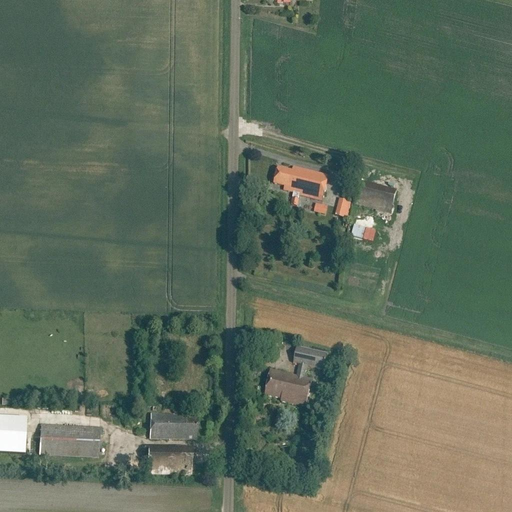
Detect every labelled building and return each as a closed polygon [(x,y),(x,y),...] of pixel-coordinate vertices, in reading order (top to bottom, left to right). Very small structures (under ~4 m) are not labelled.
[(291,207),(296,208),(298,200),(298,197),(322,203),(328,177),(293,168),(292,172),(278,169),(274,185),(288,189),(287,193),(294,194),(291,207)] [(397,192),(361,183),(355,206),(391,215),(397,192)] [(343,200),(339,216),(347,218),(351,202),(343,200)] [(317,204),(315,213),(326,215),(328,207),(317,204)] [(281,402),(306,408),(312,380),(304,378),(307,367),(324,371),(328,355),(297,348),(293,364),(299,365),(297,376),(270,370),(265,396),(282,399),(281,402)] [(125,409),(125,422),(143,423),(143,410),(125,409)] [(151,415),(150,440),(197,440),(197,419),(186,419),(186,417),(174,417),(174,416),(151,415)] [(0,418),(0,454),(25,456),(27,420),(0,418)] [(100,429),(40,426),(39,456),(98,459),(100,429)] [(148,448),(147,475),(192,476),(192,449),(148,448)]
